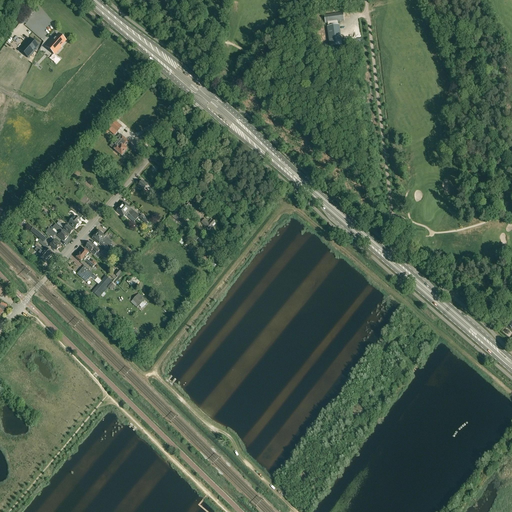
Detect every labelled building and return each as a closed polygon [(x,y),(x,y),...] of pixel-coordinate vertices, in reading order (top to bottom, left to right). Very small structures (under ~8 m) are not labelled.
[(339,12),(322,15),(323,23),(341,20),(339,12)] [(59,34),(47,47),(55,55),(67,42),(59,34)] [(28,58),(39,47),(29,38),(19,49),(28,58)] [(114,120),(109,125),(117,132),(122,127),(114,120)] [(128,147),(127,147),(130,143),(120,135),(117,138),(119,140),(116,143),(114,142),(110,146),(122,156),(127,150),(127,149),(128,147)] [(143,181),(138,186),(144,191),(146,188),(150,192),(153,190),(143,181)] [(159,193),(155,197),(162,203),(166,199),(159,193)] [(125,203),(124,204),(124,203),(122,205),(122,206),(121,207),(136,220),(140,216),(125,203)] [(193,208),(194,208),(193,207),(195,206),(195,205),(194,204),(195,204),(193,203),(192,203),(191,205),(189,203),(187,206),(185,205),(183,208),(188,213),(189,213),(193,208)] [(71,210),(81,218),(83,216),(80,213),(76,209),(73,207),(71,210)] [(134,222),(136,220),(121,207),(119,209),(119,208),(117,210),(118,211),(117,211),(123,217),(125,215),(134,222)] [(177,212),(176,212),(172,216),(185,227),(190,221),(183,215),(186,211),(181,207),(177,212)] [(69,223),(75,229),(76,228),(78,226),(79,224),(78,223),(81,220),(76,216),(73,219),(69,223)] [(205,220),(202,223),(206,227),(206,228),(209,231),(213,226),(213,227),(216,224),(213,220),(210,224),(205,220)] [(66,227),(60,223),(59,222),(57,224),(61,227),(70,235),(74,230),(68,225),(66,227)] [(69,236),(61,230),(56,225),(51,230),(50,229),(47,232),(53,237),(55,234),(57,234),(65,241),(69,236)] [(34,228),(31,231),(44,242),(47,240),(34,228)] [(209,242),(196,230),(193,233),(195,235),(192,238),(196,242),(199,238),(206,245),(209,242)] [(112,243),(105,237),(99,232),(96,235),(107,245),(109,246),(112,243)] [(105,247),(107,245),(96,235),(93,238),(99,244),(100,243),(105,247)] [(57,250),(61,245),(54,239),(51,242),(52,243),(51,245),(57,250)] [(90,252),(91,252),(94,255),(96,253),(97,254),(100,251),(95,247),(94,247),(89,243),(85,248),(90,252)] [(47,248),(47,249),(45,251),(43,249),(39,246),(38,248),(50,258),(52,256),(51,256),(53,254),(47,248)] [(38,248),(36,250),(41,255),(39,257),(45,262),(47,260),(48,261),(50,258),(38,248)] [(90,258),(87,255),(89,253),(84,249),(80,254),(88,261),(90,258)] [(88,261),(80,254),(76,258),(81,262),(83,260),(86,263),(87,262),(92,268),(94,266),(90,262),(88,261)] [(124,259),(126,261),(129,264),(133,260),(127,255),(124,259)] [(98,278),(93,274),(88,270),(86,272),(82,269),(77,275),(86,282),(88,280),(90,277),(95,281),(98,278)] [(119,275),(122,278),(124,275),(125,275),(119,269),(116,271),(116,272),(119,275)] [(192,282),(190,285),(190,286),(192,287),(191,288),(190,289),(193,292),(194,293),(195,292),(196,290),(195,290),(199,285),(198,284),(202,279),(200,277),(198,280),(197,281),(195,279),(192,282)] [(108,287),(111,284),(113,282),(108,278),(104,283),(108,287)] [(129,284),(132,287),(136,284),(134,280),(131,278),(127,282),(129,284)] [(99,284),(99,285),(105,290),(105,291),(108,288),(108,287),(104,283),(102,281),(99,284)] [(92,292),(98,298),(105,290),(99,285),(92,292)] [(145,300),(139,294),(133,300),(140,306),(145,300)] [(104,311),(96,303),(91,308),(99,317),(104,311)]
